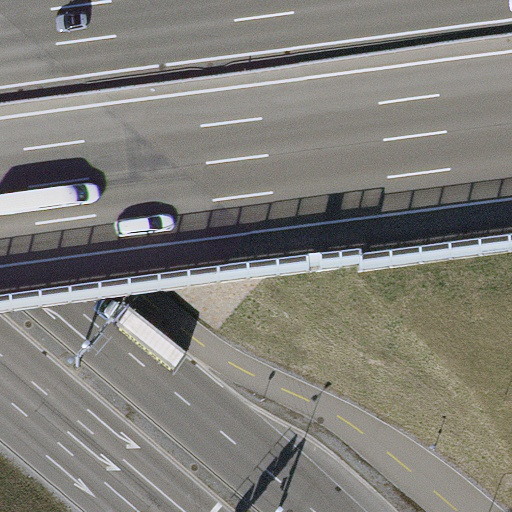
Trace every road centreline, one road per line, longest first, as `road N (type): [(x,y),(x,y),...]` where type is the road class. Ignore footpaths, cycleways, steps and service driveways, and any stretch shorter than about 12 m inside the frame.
road 1 (motorway): [(0,191),(511,123)]
road 2 (primary): [(316,511),(0,242)]
road 3 (motorway): [(248,0),(0,33)]
road 4 (primary): [(0,391),(140,511)]
